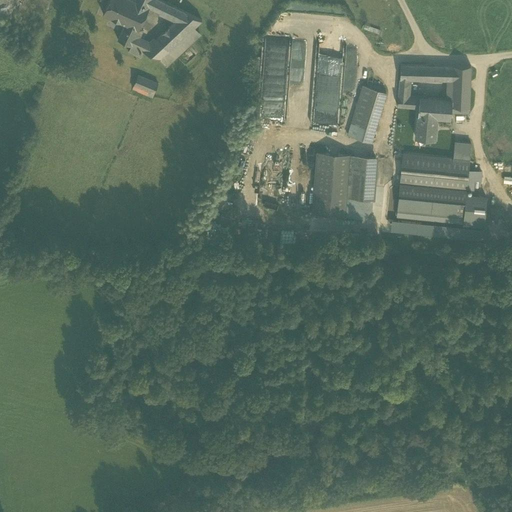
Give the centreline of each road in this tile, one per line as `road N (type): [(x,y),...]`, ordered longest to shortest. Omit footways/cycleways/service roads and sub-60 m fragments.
road 1 (track): [(247,511),(112,344)]
road 2 (unclassified): [(511,54),(430,56),(399,0)]
